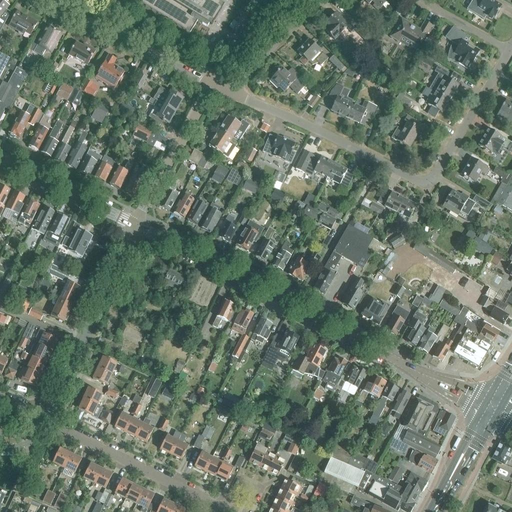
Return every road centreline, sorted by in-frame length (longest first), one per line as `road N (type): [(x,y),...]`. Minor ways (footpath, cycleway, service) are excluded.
road 1 (tertiary): [(491,409),(135,227)]
road 2 (residential): [(44,421),(135,227)]
road 3 (residential): [(416,180),(232,93)]
road 4 (residential): [(209,81),(32,0)]
road 5 (residential): [(205,508),(44,421)]
road 6 (residential): [(416,180),(438,169),(507,51)]
road 7 (residential): [(140,217),(209,81)]
road 8 (tertiary): [(135,227),(0,158)]
road 9 (residential): [(232,93),(321,0)]
